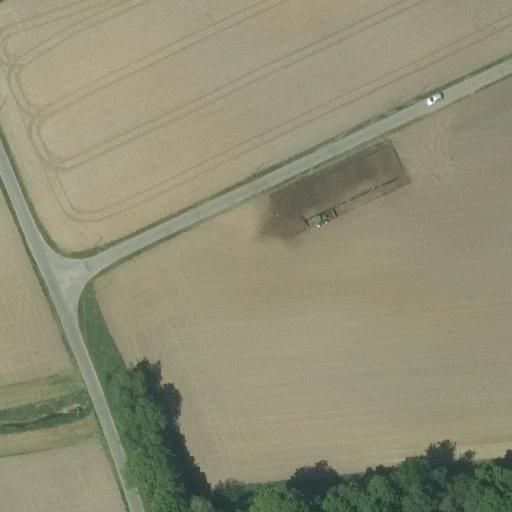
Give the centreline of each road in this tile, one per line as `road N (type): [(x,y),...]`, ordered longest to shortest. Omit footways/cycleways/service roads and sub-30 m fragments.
road 1 (unclassified): [(59,273),(511,58)]
road 2 (unclassified): [(139,511),(59,273)]
road 3 (unclassified): [(59,273),(0,134)]
